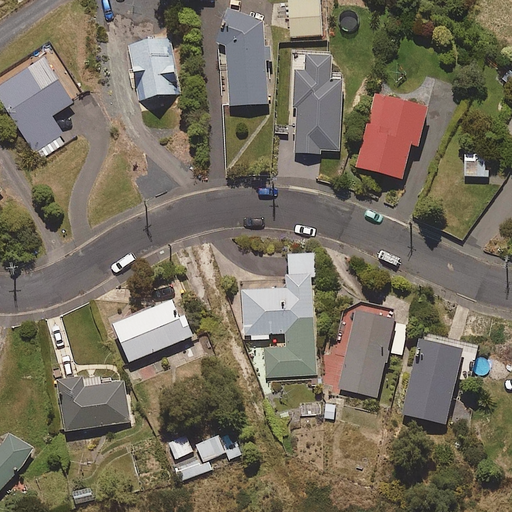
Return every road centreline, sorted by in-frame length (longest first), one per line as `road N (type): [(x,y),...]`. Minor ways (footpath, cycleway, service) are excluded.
road 1 (residential): [(511,288),(349,223),(238,204),(155,223),(70,273)]
road 2 (residential): [(0,153),(70,273)]
